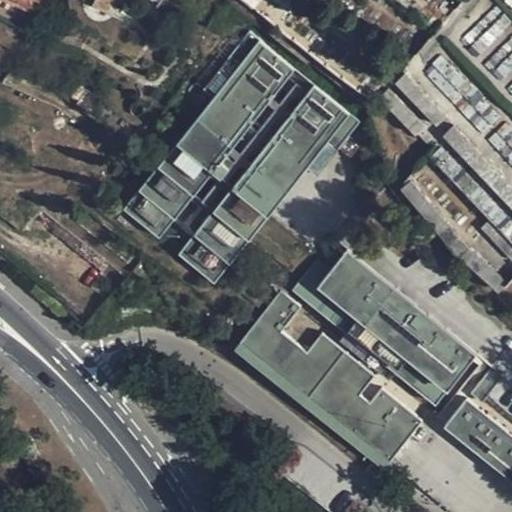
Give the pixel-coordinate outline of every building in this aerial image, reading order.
[(6,0),(35,12),(40,0),(6,0)] [(108,13),(114,0),(96,0),(93,6),(108,13)] [(235,65),(257,38),(249,31),(227,58),(235,65)] [(212,277),(347,124),(260,44),(122,204),(212,277)] [(128,111),(131,113),(131,111),(130,109),(131,108),(132,105),(134,104),(137,102),(136,101),(118,89),(111,99),(128,111)] [(429,161),(398,188),(490,292),(511,272),(511,184),(505,176),(501,180),(455,128),(424,156),(429,161)] [(282,290),(238,349),(388,468),(478,355),(347,251),(332,269),(319,258),(289,296),(282,290)] [(471,390),(483,400),(504,373),(491,363),(471,390)] [(442,425),(511,483),(511,435),(466,397),(442,425)]
